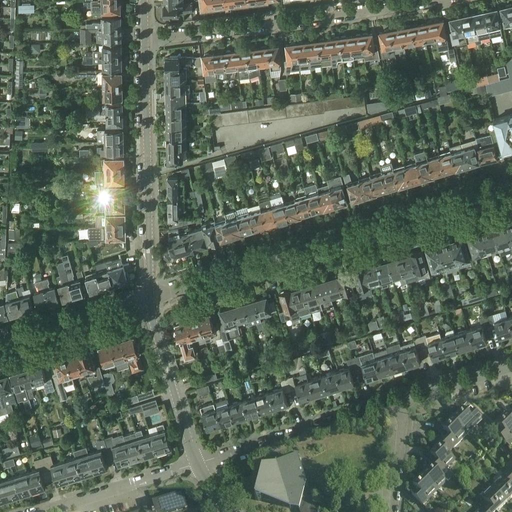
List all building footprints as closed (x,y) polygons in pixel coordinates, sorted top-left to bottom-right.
[(120,5),(120,0),(98,0),(98,1),(97,0),(93,0),(93,1),(93,6),(94,8),(97,8),(99,6),(102,6),(102,12),(120,12),(120,11),(122,9),(122,6),(120,5)] [(210,7),(214,7),(213,0),(202,0),(203,8),(204,8),(206,9),(209,9),(210,7)] [(164,14),(164,16),(171,16),(171,15),(179,15),(179,13),(193,11),(192,1),(183,2),(164,3),(164,8),(163,8),(163,14),(164,14)] [(22,12),(22,14),(31,13),(31,12),(33,12),(33,4),(31,4),(30,3),(22,3),(22,4),(20,4),(20,12),(22,12)] [(511,5),(511,6),(511,5),(505,6),(505,7),(500,8),(505,28),(511,26),(510,24),(511,23),(511,5)] [(496,9),(491,10),(491,9),(485,11),(486,12),(485,12),(488,29),(495,28),(495,30),(500,29),(496,9)] [(490,37),(488,29),(485,12),(483,12),(483,11),(478,12),(478,13),(473,14),(477,34),(479,40),(480,44),(482,43),(482,39),(490,37)] [(463,16),(463,17),(462,17),(465,34),(467,42),(476,40),(479,40),(477,34),(473,14),(468,15),(468,14),(463,16)] [(121,28),(121,23),(122,21),(122,18),(121,16),(121,15),(102,16),(102,21),(93,22),(93,23),(86,23),(86,24),(80,24),(80,28),(91,28),(121,28)] [(462,17),(460,17),(460,16),(455,17),(455,18),(450,20),(456,46),(467,44),(467,42),(465,34),(462,17)] [(443,21),(441,20),(436,21),(435,23),(433,23),(437,40),(439,52),(449,50),(443,21)] [(430,42),(437,40),(433,23),(432,23),(430,22),(428,23),(427,24),(423,25),(426,44),(430,43),(430,42)] [(422,45),(426,44),(423,25),(418,25),(417,25),(414,25),(413,27),(412,27),(415,44),(422,43),(422,45)] [(408,46),(415,44),(412,27),(410,27),(409,26),(406,27),(405,28),(401,29),(405,48),(409,47),(408,46)] [(121,39),(121,38),(123,37),(123,33),(121,32),(121,28),(91,28),(80,28),(80,42),(91,42),(91,31),(96,31),(96,42),(103,42),(103,40),(121,39)] [(401,29),(397,30),(396,29),(393,29),(392,31),(390,31),(393,49),(394,53),(405,51),(405,48),(401,29)] [(388,50),(393,49),(390,31),(389,32),(387,31),(382,31),(381,33),(380,33),(383,49),(380,49),(382,57),(389,55),(388,50)] [(373,44),(372,34),(371,35),(370,33),(364,34),(363,35),(362,35),(364,53),(364,57),(365,60),(380,58),(377,44),(373,44)] [(364,53),(362,35),(360,36),(359,35),(356,35),(355,37),(351,37),(354,58),(364,57),(364,53)] [(343,37),(342,38),(340,38),(343,60),(354,58),(351,37),(347,38),(345,36),(343,37)] [(329,40),(332,64),(333,68),(337,67),(337,65),(338,62),(343,62),(343,60),(340,38),(339,38),(337,37),(334,38),(333,39),(329,40)] [(329,40),(325,40),(323,39),(321,39),(320,41),(318,41),(321,58),(321,64),(321,66),(332,64),(329,40)] [(311,42),(307,42),(310,61),(310,66),(310,67),(321,66),(321,64),(321,58),(318,41),(317,41),(316,40),(312,40),(311,42)] [(310,66),(310,61),(307,42),(303,43),(302,42),(299,42),(298,43),(296,44),(298,61),(299,67),(310,66)] [(84,57),(121,56),(121,51),(123,49),(123,46),(121,44),(121,43),(100,44),(100,50),(99,50),(95,50),(94,50),(86,51),(84,52),(84,57)] [(298,61),(296,44),(295,44),(293,43),(288,43),(287,45),(286,45),(288,58),(285,58),(287,71),(300,69),(299,67),(298,61)] [(40,44),(31,44),(32,53),(40,53),(40,44)] [(279,46),(278,46),(276,45),(271,46),(270,47),(268,47),(270,64),(271,64),(271,70),(282,69),(279,46)] [(268,47),(267,47),(265,46),(263,47),(261,48),(257,49),(260,68),(264,67),(264,65),(270,64),(268,47)] [(252,48),(249,48),(248,50),(246,50),(250,78),(260,75),(260,68),(257,49),(253,49),(252,48)] [(245,50),(243,49),(241,49),(240,51),(236,51),(239,77),(239,79),(250,78),(246,50),(245,50)] [(236,51),(231,52),(230,51),(227,51),(226,52),(225,53),(228,78),(239,77),(236,51)] [(228,78),(225,53),(223,53),(222,52),(219,52),(218,53),(214,54),(216,73),(217,79),(228,78)] [(214,54),(209,54),(208,53),(205,54),(203,55),(205,72),(212,72),(212,74),(216,73),(214,54)] [(122,68),(122,67),(123,66),(123,62),(121,61),(121,56),(84,57),(84,59),(83,60),(83,63),(84,64),(88,63),(89,62),(103,62),(104,69),(122,68)] [(165,70),(185,69),(189,69),(189,65),(191,65),(191,57),(178,57),(178,56),(170,56),(170,58),(166,58),(166,60),(164,60),(164,67),(165,67),(165,70)] [(499,77),(507,76),(505,66),(497,68),(499,77)] [(185,80),(185,69),(165,70),(165,72),(164,72),(164,79),(166,79),(166,81),(185,80)] [(122,85),(122,80),(124,78),(124,75),(122,73),(122,72),(103,73),(103,85),(122,85)] [(487,76),(489,82),(492,82),(499,80),(500,80),(498,73),(487,76)] [(486,83),(488,83),(486,75),(475,78),(476,84),(477,86),(484,84),(486,83)] [(462,79),(465,87),(476,84),(475,78),(474,76),(462,79)] [(281,91),(288,90),(286,78),(280,79),(281,91)] [(499,80),(502,93),(508,91),(505,78),(500,80),(499,80)] [(185,84),(185,80),(166,81),(166,84),(164,84),(164,90),(166,90),(166,93),(185,92),(189,92),(189,84),(185,84)] [(461,87),(459,80),(445,84),(447,91),(461,87)] [(496,94),(502,93),(499,80),(492,82),(496,94)] [(488,83),(486,83),(488,96),(496,94),(492,82),(489,82),(488,83)] [(477,92),(486,90),(484,84),(477,86),(476,86),(477,92)] [(122,90),(122,85),(103,85),(104,99),(122,98),(122,97),(124,96),(124,92),(122,90)] [(445,85),(439,87),(441,95),(442,95),(447,94),(445,85)] [(186,103),(185,92),(166,93),(166,95),(165,95),(165,101),(166,101),(166,104),(186,103)] [(451,101),(449,93),(447,94),(442,95),(444,103),(451,101)] [(371,113),(387,109),(388,106),(387,100),(367,103),(368,111),(371,113)] [(94,108),(94,114),(122,113),(122,109),(124,108),(124,105),(122,103),(100,103),(100,108),(94,108)] [(166,104),(166,107),(165,107),(165,113),(167,113),(167,115),(186,115),(186,103),(166,104)] [(417,113),(415,105),(404,108),(407,116),(417,113)] [(394,116),(392,111),(380,115),(382,120),(384,124),(386,124),(387,125),(388,126),(390,126),(391,125),(392,123),(392,122),(390,117),(394,116)] [(123,124),(123,123),(124,122),(124,119),(123,118),(122,113),(94,114),(94,120),(107,119),(107,124),(123,124)] [(503,153),(511,149),(511,114),(494,119),(496,129),(501,145),(503,153)] [(187,126),(186,115),(167,115),(167,118),(165,118),(165,124),(167,124),(167,127),(187,126)] [(371,126),(383,123),(382,120),(380,115),(369,118),(371,126)] [(357,121),(360,129),(371,126),(369,118),(357,121)] [(336,133),(347,130),(346,124),(335,127),(336,133)] [(167,127),(167,129),(166,129),(166,135),(167,135),(167,138),(187,137),(187,126),(167,127)] [(123,140),(123,139),(124,138),(124,136),(123,135),(123,129),(97,129),(98,141),(105,141),(123,140)] [(491,133),(474,137),(475,139),(478,149),(481,163),(498,158),(494,146),(501,145),(496,129),(490,131),(491,133)] [(328,130),(319,132),(320,139),(330,136),(328,130)] [(318,139),(316,132),(305,135),(307,143),(318,139)] [(187,149),(187,137),(167,138),(168,139),(166,140),(166,145),(167,145),(167,149),(187,149)] [(293,139),(285,141),(286,147),(295,145),(293,139)] [(468,167),(470,166),(471,167),(474,166),(474,165),(480,163),(481,163),(478,149),(475,139),(461,143),(468,167)] [(124,152),(123,147),(124,146),(124,143),(123,142),(123,140),(105,141),(105,147),(97,147),(97,153),(124,152)] [(49,142),(31,143),(32,150),(49,150),(49,142)] [(451,152),(456,169),(457,170),(468,167),(461,143),(450,147),(451,152)] [(268,146),(259,148),(261,156),(270,153),(268,146)] [(187,149),(167,149),(168,159),(167,159),(166,159),(166,160),(165,160),(165,161),(165,162),(165,163),(166,164),(167,165),(168,165),(169,165),(170,164),(171,163),(171,162),(177,162),(177,161),(180,161),(184,161),(183,153),(187,153),(187,149)] [(417,163),(422,181),(434,177),(428,160),(428,159),(426,150),(414,154),(417,163)] [(445,173),(447,172),(447,173),(450,172),(450,171),(456,169),(451,152),(439,155),(445,173)] [(237,160),(236,155),(224,158),(226,163),(237,160)] [(443,173),(445,173),(439,155),(428,159),(428,160),(434,177),(434,176),(440,174),(441,175),(443,174),(443,173)] [(124,169),(126,168),(125,164),(124,162),(124,157),(102,158),(102,164),(105,164),(105,170),(124,169)] [(226,163),(224,158),(212,161),(214,168),(215,172),(218,180),(229,178),(229,175),(226,163)] [(215,172),(214,168),(212,161),(201,164),(204,175),(215,172)] [(416,182),(422,181),(417,163),(406,166),(411,184),(413,183),(414,184),(416,183),(416,182)] [(409,185),(411,184),(406,166),(394,170),(399,187),(405,186),(406,186),(409,185)] [(126,171),(124,170),(124,169),(105,170),(105,175),(103,175),(103,182),(124,181),(124,176),(126,175),(126,171)] [(387,190),(390,189),(391,190),(393,189),(393,188),(399,187),(394,170),(394,169),(382,172),(387,190)] [(168,176),(168,178),(166,179),(166,183),(168,184),(168,193),(168,198),(185,198),(184,183),(178,183),(178,171),(172,172),(172,176),(168,176)] [(386,191),(387,190),(382,172),(371,176),(371,177),(376,194),(377,194),(376,193),(383,192),(386,191)] [(346,184),(348,184),(353,201),(360,199),(360,200),(363,199),(363,198),(365,198),(360,180),(352,183),(349,173),(343,175),(346,184)] [(335,207),(338,206),(339,206),(342,205),(343,204),(347,203),(339,176),(327,179),(328,184),(335,207)] [(371,196),(376,194),(371,177),(360,180),(365,198),(367,197),(368,198),(370,197),(371,196)] [(307,195),(312,213),(314,212),(315,213),(319,211),(319,210),(324,209),(317,188),(316,184),(304,187),(307,195)] [(334,207),(335,207),(328,184),(317,188),(324,209),(324,210),(329,209),(333,208),(334,207)] [(100,198),(124,197),(126,196),(126,192),(124,190),(124,185),(99,186),(100,198)] [(13,186),(13,194),(22,195),(22,186),(13,186)] [(195,197),(197,206),(198,211),(204,210),(202,205),(203,204),(200,190),(194,192),(195,197)] [(272,206),(278,224),(279,223),(280,224),(284,222),(289,220),(284,203),(282,195),(270,199),(272,206)] [(310,213),(312,213),(307,195),(295,198),(295,199),(295,200),(300,217),(301,217),(301,216),(305,215),(306,215),(310,214),(310,213)] [(126,199),(124,197),(100,198),(100,210),(125,209),(125,204),(126,203),(126,199)] [(185,211),(185,198),(168,198),(168,203),(169,228),(187,224),(186,219),(181,220),(179,219),(179,211),(185,211)] [(299,217),(300,217),(295,200),(284,203),(289,220),(294,219),(295,219),(298,218),(299,217)] [(248,208),(249,212),(254,230),(266,227),(261,210),(259,204),(248,208)] [(276,224),(278,224),(272,206),(261,210),(266,227),(266,226),(266,227),(271,226),(272,226),(276,225),(276,224)] [(227,220),(232,238),(234,237),(234,238),(237,237),(238,236),(243,234),(238,217),(238,216),(236,211),(225,214),(227,220)] [(252,231),(254,230),(249,212),(238,216),(238,217),(243,234),(243,233),(248,232),(249,232),(252,232),(252,231)] [(125,225),(127,223),(127,220),(125,218),(125,213),(95,214),(96,226),(107,226),(125,225)] [(230,238),(232,238),(227,220),(216,224),(215,224),(221,241),(226,240),(227,240),(230,239),(230,238)] [(208,245),(214,243),(214,245),(219,244),(219,242),(221,241),(215,224),(216,224),(215,221),(201,225),(202,227),(208,245)] [(127,227),(125,226),(125,225),(107,226),(107,232),(104,232),(104,238),(125,237),(125,233),(127,231),(127,227)] [(511,245),(511,244),(506,225),(493,228),(500,251),(501,255),(511,251),(511,245)] [(207,246),(208,245),(202,227),(189,231),(189,233),(194,250),(200,248),(202,247),(203,248),(206,247),(207,246)] [(194,250),(194,249),(189,233),(189,231),(188,228),(179,231),(178,228),(169,231),(169,246),(170,246),(172,253),(175,255),(190,250),(190,251),(194,250)] [(500,251),(493,228),(481,232),(487,252),(493,250),(494,253),(500,251)] [(481,253),(487,252),(481,232),(468,236),(475,258),(481,256),(481,253)] [(459,267),(471,264),(470,258),(463,237),(451,241),(457,262),(459,267)] [(459,267),(457,262),(451,241),(439,245),(445,266),(448,273),(454,271),(453,269),(459,267)] [(114,285),(118,284),(119,285),(125,283),(124,282),(125,282),(126,280),(124,273),(126,273),(123,265),(117,242),(104,242),(101,242),(105,257),(107,264),(109,269),(114,285)] [(16,251),(16,243),(8,243),(7,251),(16,251)] [(25,243),(16,243),(16,251),(25,251),(25,243)] [(439,268),(445,266),(439,245),(426,249),(434,274),(440,273),(439,268)] [(425,278),(430,277),(422,250),(410,254),(418,279),(424,277),(425,278)] [(63,262),(65,268),(73,297),(78,296),(80,297),(83,296),(84,294),(84,292),(88,291),(84,278),(75,280),(67,254),(61,256),(62,259),(63,262)] [(418,279),(410,254),(399,258),(406,283),(418,279)] [(399,258),(388,261),(393,279),(400,277),(402,284),(406,283),(399,258)] [(387,281),(393,279),(388,261),(376,265),(383,288),(388,286),(387,281)] [(69,298),(73,297),(65,268),(63,262),(59,263),(57,266),(60,275),(56,277),(63,300),(64,300),(65,301),(69,300),(69,298)] [(383,288),(376,265),(365,268),(370,286),(376,284),(378,289),(383,288)] [(365,268),(365,267),(353,271),(361,299),(366,297),(364,288),(370,286),(365,268)] [(108,287),(114,285),(109,269),(97,272),(102,289),(103,288),(104,290),(108,289),(108,287)] [(101,289),(102,289),(97,272),(86,276),(90,292),(96,291),(97,292),(100,291),(101,289)] [(342,295),(354,291),(349,272),(337,276),(337,277),(342,295)] [(331,298),(342,295),(337,277),(326,280),(331,298)] [(48,278),(42,280),(49,304),(52,304),(54,305),(58,304),(58,302),(59,301),(55,287),(50,288),(48,283),(49,283),(48,278)] [(45,305),(49,304),(42,280),(35,282),(36,287),(38,286),(39,291),(34,293),(38,308),(39,307),(41,308),(45,307),(45,305)] [(333,305),(326,280),(314,283),(322,309),(333,305)] [(322,309),(314,283),(303,287),(310,312),(322,309)] [(453,295),(450,283),(443,286),(446,297),(453,295)] [(17,288),(16,288),(24,312),(26,311),(29,312),(32,311),(33,309),(34,309),(29,294),(24,296),(23,291),(24,290),(22,286),(17,288)] [(310,312),(303,287),(302,287),(291,290),(299,316),(310,312)] [(21,313),(24,312),(16,288),(10,290),(11,294),(12,294),(14,299),(8,301),(13,315),(14,315),(15,317),(22,314),(21,313)] [(299,316),(291,290),(291,289),(279,293),(285,312),(279,313),(282,322),(287,320),(291,319),(292,321),(300,318),(299,316)] [(470,303),(477,300),(474,294),(467,296),(470,303)] [(259,316),(276,311),(273,300),(267,301),(266,297),(255,300),(259,316)] [(255,300),(243,304),(248,319),(249,325),(257,323),(261,321),(259,316),(255,300)] [(434,302),(437,313),(444,311),(441,300),(438,301),(434,302)] [(0,303),(0,319),(8,317),(4,303),(0,303)] [(422,317),(429,314),(426,303),(422,304),(423,310),(420,311),(422,317)] [(243,304),(232,307),(237,325),(238,325),(237,323),(248,319),(243,304)] [(240,335),(237,325),(232,307),(220,311),(223,321),(218,322),(223,340),(240,335)] [(210,314),(204,316),(203,314),(198,316),(198,317),(206,342),(212,340),(210,334),(215,333),(210,314)] [(511,330),(508,317),(495,321),(492,314),(486,316),(490,329),(496,327),(499,338),(511,333),(511,330)] [(198,317),(198,316),(192,317),(192,319),(187,320),(193,340),(198,338),(199,344),(206,342),(198,317)] [(490,329),(486,316),(480,318),(482,325),(468,330),(473,346),(487,342),(484,331),(490,329)] [(192,340),(193,340),(187,320),(183,322),(182,320),(177,322),(177,324),(176,324),(178,331),(176,332),(178,339),(180,339),(186,357),(196,354),(193,345),(189,346),(187,340),(192,339),(192,340)] [(455,334),(460,350),(473,346),(468,330),(455,334)] [(426,335),(420,337),(423,349),(426,358),(432,356),(433,359),(447,354),(442,338),(440,333),(426,337),(426,335)] [(447,354),(460,350),(455,334),(442,338),(447,354)] [(139,354),(138,351),(140,351),(138,343),(136,343),(133,336),(132,337),(131,336),(126,337),(126,339),(121,340),(127,360),(129,365),(131,364),(132,370),(142,366),(138,354),(139,354)] [(426,358),(423,349),(420,337),(414,339),(414,342),(400,346),(402,351),(407,367),(421,363),(420,360),(426,358)] [(121,340),(116,342),(116,340),(110,342),(116,361),(119,370),(129,366),(129,365),(127,360),(121,340)] [(320,347),(318,340),(309,343),(311,350),(320,347)] [(116,361),(110,342),(104,344),(105,345),(99,347),(105,366),(110,365),(110,363),(116,361)] [(220,353),(226,351),(224,344),(218,346),(220,353)] [(296,349),(297,349),(292,351),(293,356),(310,351),(308,345),(296,349)] [(373,353),(381,375),(394,371),(389,355),(387,349),(373,353)] [(90,374),(92,374),(93,376),(87,376),(93,387),(104,382),(102,374),(99,366),(97,366),(97,375),(95,376),(94,373),(96,372),(89,350),(84,352),(83,351),(79,352),(79,353),(77,353),(77,354),(83,372),(89,370),(90,374)] [(389,355),(394,371),(407,367),(402,351),(389,355)] [(373,352),(353,358),(357,370),(363,368),(367,380),(381,375),(373,353),(373,352)] [(83,373),(83,372),(77,354),(72,355),(71,354),(66,356),(72,375),(77,373),(78,375),(83,373)] [(72,375),(66,356),(60,358),(61,359),(55,361),(56,367),(51,368),(54,378),(57,388),(63,386),(74,383),(72,375)] [(351,372),(357,370),(353,358),(347,360),(349,367),(336,371),(341,388),(355,383),(351,372)] [(51,368),(50,364),(43,366),(42,364),(31,368),(37,389),(45,387),(46,392),(55,390),(52,379),(54,378),(51,368)] [(37,389),(31,368),(21,371),(29,398),(34,397),(32,391),(37,389)] [(29,398),(21,371),(10,374),(15,389),(19,401),(23,400),(26,409),(32,407),(29,398)] [(322,375),(327,392),(341,388),(336,371),(322,375)] [(114,393),(111,383),(113,382),(115,380),(113,374),(110,372),(108,373),(108,372),(102,374),(104,382),(108,395),(114,393)] [(300,400),(314,396),(309,380),(307,372),(287,379),(291,391),(297,389),(300,400)] [(11,404),(16,402),(8,375),(0,377),(0,384),(6,405),(8,413),(14,411),(11,404)] [(203,378),(204,383),(215,380),(214,375),(203,378)] [(314,396),(327,392),(322,375),(309,380),(314,396)] [(283,388),(269,392),(275,408),(288,404),(285,393),(291,391),(287,379),(281,380),(283,388)] [(0,415),(8,413),(6,405),(0,384),(0,415)] [(210,391),(208,385),(196,388),(198,395),(210,391)] [(63,386),(57,388),(60,398),(66,396),(63,386)] [(153,390),(138,394),(140,400),(155,396),(153,390)] [(261,412),(275,408),(269,392),(256,396),(261,412)] [(140,400),(138,394),(127,398),(129,403),(140,400)] [(248,417),(261,412),(256,396),(243,400),(248,417)] [(221,425),(234,421),(229,404),(227,398),(214,403),(216,409),(221,425)] [(141,404),(143,410),(158,406),(156,400),(141,404)] [(234,421),(248,417),(243,400),(229,404),(234,421)] [(221,425),(216,409),(214,403),(200,407),(207,429),(221,425)] [(158,406),(143,410),(143,411),(145,416),(160,412),(158,406)] [(471,409),(466,414),(463,410),(453,420),(468,435),(482,420),(471,409)] [(511,421),(510,419),(507,415),(497,425),(498,427),(493,432),(509,447),(511,444),(511,421)] [(443,430),(446,433),(442,438),(453,449),(468,435),(453,420),(443,430)] [(152,440),(156,454),(171,449),(169,442),(171,441),(169,432),(166,433),(163,424),(156,426),(158,432),(150,434),(152,440)] [(61,428),(53,430),(54,437),(62,436),(61,428)] [(137,438),(144,458),(156,454),(152,440),(150,434),(143,436),(141,430),(135,431),(137,438)] [(108,453),(114,451),(118,466),(131,462),(125,442),(123,436),(122,436),(119,436),(117,437),(114,438),(113,439),(112,436),(104,439),(108,453)] [(52,438),(43,440),(45,447),(54,444),(52,438)] [(137,438),(125,442),(131,462),(144,458),(137,438)] [(430,456),(434,459),(445,471),(456,460),(449,454),(453,449),(442,438),(439,440),(437,443),(440,446),(430,456)] [(31,442),(33,447),(42,445),(40,439),(31,442)] [(107,469),(102,455),(108,453),(104,439),(96,442),(98,450),(88,454),(94,473),(107,469)] [(2,449),(5,459),(21,454),(18,444),(2,449)] [(76,458),(82,477),(94,473),(88,454),(86,447),(74,451),(76,458)] [(57,485),(70,481),(64,461),(54,465),(51,456),(43,458),(47,472),(53,470),(57,485)] [(37,470),(27,473),(33,492),(46,488),(41,474),(47,472),(43,458),(34,461),(37,470)] [(64,461),(70,481),(82,477),(76,458),(64,461)] [(317,511),(315,505),(311,490),(308,490),(298,458),(262,469),(253,511),(257,511),(317,511)] [(452,478),(445,471),(434,459),(429,464),(433,467),(423,477),(438,492),(452,478)] [(473,469),(477,472),(481,467),(478,464),(473,469)] [(20,496),(33,492),(27,473),(14,477),(20,496)] [(511,480),(505,474),(491,488),(506,503),(511,497),(511,480)] [(8,500),(20,496),(14,477),(2,481),(8,500)] [(423,506),(438,492),(423,477),(413,487),(416,490),(411,495),(423,506)] [(497,511),(506,503),(491,488),(481,498),(488,505),(483,509),(485,511),(497,511)] [(348,491),(340,493),(342,500),(350,497),(348,491)] [(184,511),(188,511),(183,494),(153,503),(154,506),(142,510),(142,511),(141,511),(184,511)] [(334,503),(340,501),(338,494),(331,496),(334,503)]
